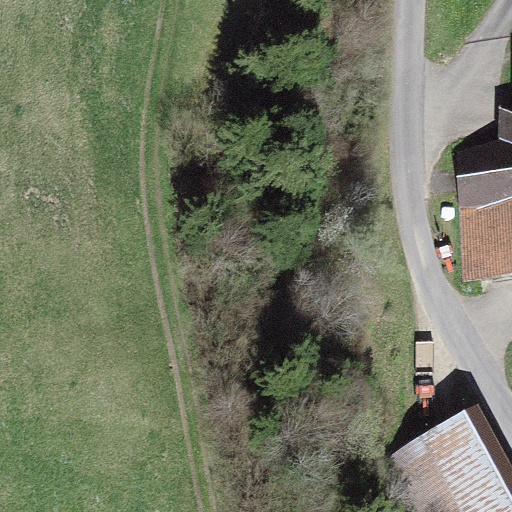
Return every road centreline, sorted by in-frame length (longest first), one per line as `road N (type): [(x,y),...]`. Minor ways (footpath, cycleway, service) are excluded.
road 1 (unclassified): [(411,0),(409,126),(424,273),(447,338),(511,434)]
road 2 (track): [(511,9),(448,95),(409,126)]
